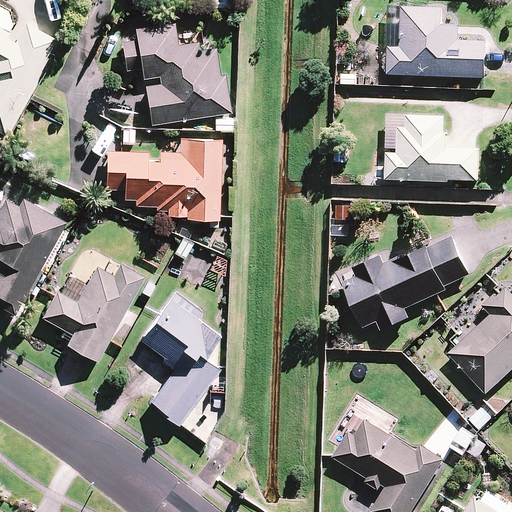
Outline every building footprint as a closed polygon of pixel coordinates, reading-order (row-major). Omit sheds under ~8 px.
[(390,78),(487,82),(489,44),(461,43),(461,29),(444,28),(445,11),(404,10),(402,50),(391,50),(390,78)] [(0,133),(8,138),(53,56),(61,42),(30,24),(18,46),(10,42),(13,36),(0,29),(0,133)] [(156,128),(235,115),(229,77),(224,77),(220,52),(202,55),(201,46),(182,49),(179,26),(138,32),(140,43),(125,46),(130,74),(145,72),(146,82),(163,80),(164,87),(150,89),(156,128)] [(451,184),(480,184),(481,152),(447,151),(448,119),(408,118),(408,130),(399,130),(399,156),(388,156),(387,184),(450,186),(451,184)] [(190,223),(222,224),(225,144),(184,142),(183,155),(163,155),(163,165),(151,165),(152,156),(111,154),(109,192),(127,193),(126,203),(139,203),(139,209),(160,210),(159,214),(171,214),(170,219),(190,220),(190,223)] [(0,307),(20,318),(70,226),(27,202),(23,209),(9,202),(0,218),(0,307)] [(407,312),(448,293),(447,290),(472,278),(454,238),(406,260),(405,258),(387,267),(383,258),(355,271),(359,280),(346,285),(366,331),(379,325),(383,334),(411,321),(407,312)] [(169,249),(149,242),(142,261),(162,268),(169,249)] [(70,348),(101,365),(149,280),(124,266),(118,278),(101,269),(81,305),(61,293),(45,322),(75,338),(70,348)] [(451,356),(488,397),(511,375),(511,293),(509,291),(498,301),(496,297),(484,308),(493,318),(451,356)] [(182,426),(223,372),(207,360),(203,324),(200,322),(206,314),(181,295),(144,343),(168,362),(167,364),(178,373),(153,407),(181,428),(182,426)] [(492,418),(481,406),(467,418),(477,431),(492,418)] [(374,511),(412,511),(445,462),(422,448),(418,454),(368,422),(357,438),(351,434),(335,459),(369,481),(367,484),(381,493),(384,488),(388,491),(374,511)] [(474,435),(461,428),(449,448),(462,456),(474,435)] [(497,511),(476,498),(467,511),(497,511)]
